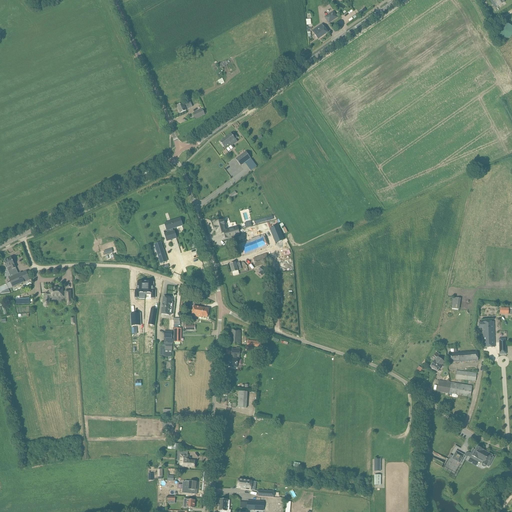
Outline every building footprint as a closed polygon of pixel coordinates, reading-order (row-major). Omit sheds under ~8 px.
[(337,18),(333,11),(324,17),(329,23),(337,18)] [(511,27),(510,25),(508,24),(506,24),(503,24),(501,25),(499,27),(498,29),(498,31),(498,34),(499,36),(501,38),(503,39),(506,39),(508,39),(510,38),(511,36),(511,35),(511,27)] [(327,33),(322,25),(313,32),(318,39),(327,33)] [(190,101),(177,106),(180,113),(186,111),(185,107),(191,104),(190,101)] [(231,134),(220,142),(226,149),(237,141),(235,139),(237,138),(234,133),(232,135),(231,134)] [(246,152),(236,159),(240,166),(250,158),(246,152)] [(171,222),(164,224),(167,230),(166,230),(167,231),(170,229),(171,232),(168,233),(165,234),(167,241),(170,240),(171,241),(173,240),(173,239),(176,238),(176,236),(174,231),(173,232),(172,229),(182,225),(180,219),(177,220),(177,219),(170,221),(171,222)] [(223,220),(214,223),(215,226),(216,231),(217,231),(218,235),(221,234),(223,239),(239,235),(237,227),(226,231),(223,220)] [(270,229),(276,243),(284,240),(279,225),(270,229)] [(263,235),(238,245),(241,256),(244,255),(245,256),(267,247),(263,235)] [(161,243),(155,245),(161,263),(162,263),(163,264),(165,263),(165,262),(167,261),(163,249),(164,248),(163,246),(162,246),(161,243)] [(266,254),(253,258),(256,267),(269,262),(269,261),(271,260),(272,261),(278,259),(275,252),(269,255),(267,256),(266,254)] [(11,258),(3,262),(6,268),(7,268),(9,274),(12,273),(14,276),(11,277),(9,278),(13,287),(30,280),(27,272),(22,274),(21,273),(18,274),(14,265),(11,258)] [(234,263),(230,264),(232,272),(238,271),(238,270),(241,269),(239,262),(236,263),(234,263)] [(135,291),(135,298),(139,298),(139,295),(145,295),(145,283),(137,283),(137,291),(135,291)] [(145,283),(145,295),(151,296),(151,299),(155,299),(155,292),(153,292),(153,283),(145,283)] [(46,294),(44,303),(44,302),(49,303),(50,298),(63,297),(63,295),(66,295),(66,302),(66,303),(67,303),(67,304),(68,304),(68,305),(69,305),(70,305),(70,304),(71,304),(71,303),(71,302),(71,291),(65,291),(65,292),(63,292),(63,288),(58,288),(58,287),(54,288),(54,289),(49,289),(49,290),(49,293),(46,293),(46,294)] [(163,297),(161,314),(169,315),(172,315),(173,302),(172,302),(172,297),(165,296),(165,297),(163,297)] [(459,309),(461,298),(453,297),(451,308),(459,309)] [(193,306),(192,316),(202,318),(202,317),(207,317),(209,309),(193,306)] [(151,309),(148,325),(155,326),(158,311),(151,309)] [(140,314),(130,315),(131,327),(140,326),(140,314)] [(495,347),(494,322),(478,322),(479,328),(483,328),(484,347),(495,347)] [(253,344),(255,338),(241,333),(239,339),(253,344)] [(162,343),(162,347),(165,347),(165,350),(165,353),(172,353),(172,351),(172,344),(165,344),(163,344),(162,343)] [(229,359),(228,367),(232,367),(232,368),(237,368),(237,367),(237,365),(238,360),(238,359),(239,359),(240,354),(240,349),(236,349),(232,349),(231,354),(232,355),(232,359),(229,359)] [(478,361),(477,351),(449,353),(449,363),(478,361)] [(444,362),(438,357),(437,358),(430,367),(437,372),(444,362)] [(477,373),(456,371),(455,379),(476,381),(477,373)] [(472,386),(439,381),(437,391),(470,397),(472,386)] [(239,391),(238,408),(246,408),(247,392),(239,391)] [(163,420),(162,427),(174,428),(175,420),(163,420)] [(469,453),(455,445),(443,468),(457,475),(469,453)] [(491,456),(492,455),(486,452),(485,454),(482,451),(483,450),(477,447),(471,458),(481,464),(481,465),(482,466),(482,467),(483,467),(484,467),(485,467),(486,467),(486,466),(488,467),(493,458),(491,456)] [(180,458),(179,468),(184,468),(184,467),(189,467),(194,467),(195,461),(190,461),(188,461),(189,455),(181,454),(180,454),(180,458)] [(238,479),(237,487),(244,488),(243,489),(253,490),(254,487),(251,487),(252,481),(238,479)] [(182,489),(182,493),(191,494),(191,490),(196,490),(197,490),(198,486),(196,486),(196,482),(191,482),(185,481),(184,489),(182,489)] [(185,503),(184,507),(188,508),(189,508),(192,508),(194,508),(195,500),(190,500),(185,499),(185,503)] [(218,506),(219,506),(219,511),(220,511),(219,511),(230,511),(231,510),(229,510),(229,504),(227,504),(227,500),(220,499),(219,504),(218,504),(218,506)] [(247,508),(247,510),(263,510),(264,502),(247,501),(247,502),(247,508)]
